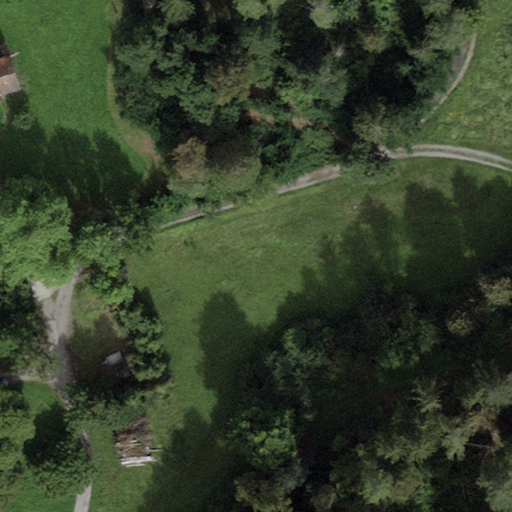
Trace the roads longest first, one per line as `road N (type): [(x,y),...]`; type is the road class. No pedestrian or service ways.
road 1 (track): [(58,342),(80,257),(387,155),(460,68),(474,0)]
road 2 (track): [(0,191),(75,397),(86,466),(81,511)]
road 3 (track): [(511,165),(436,149),(387,155)]
